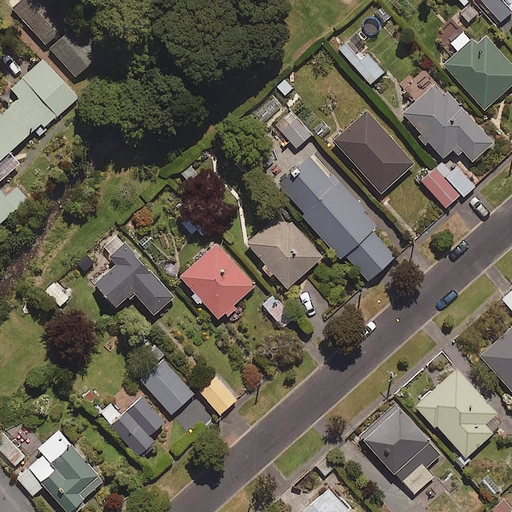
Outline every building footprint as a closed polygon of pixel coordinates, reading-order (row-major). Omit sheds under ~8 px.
[(69,24),(46,0),(23,0),(12,11),(45,46),(69,24)] [(511,12),(511,10),(502,0),(479,0),(500,23),(511,12)] [(477,15),(467,2),(454,11),(464,24),(477,15)] [(362,47),(382,30),(371,17),(351,34),(345,26),(328,40),(337,52),(342,48),(371,83),(384,73),(362,47)] [(98,57),(72,29),(51,49),(76,77),(98,57)] [(476,47),(463,33),(451,44),(459,53),(445,65),(485,110),(511,85),(511,68),(485,39),(476,47)] [(0,219),(2,222),(26,200),(14,187),(3,197),(0,193),(0,181),(19,165),(8,153),(34,130),(37,134),(77,98),(43,60),(10,90),(17,98),(0,114),(0,219)] [(493,145),(429,74),(413,89),(421,98),(403,114),(443,159),(452,150),(457,155),(462,151),(472,163),(493,145)] [(297,149),(321,125),(315,119),(305,128),(290,112),(275,126),(297,149)] [(414,165),(367,113),(334,141),(381,194),(414,165)] [(372,231),(375,228),(314,154),(295,169),(301,176),(283,190),(340,259),(345,255),(367,282),(395,259),(372,231)] [(459,196),(463,200),(475,189),(455,167),(443,178),(459,196)] [(459,196),(443,178),(435,169),(422,182),(446,209),(459,196)] [(322,258),(283,213),(247,244),(286,289),(322,258)] [(173,299),(115,237),(103,248),(119,264),(95,286),(116,310),(134,294),(154,316),(173,299)] [(254,287),(216,245),(180,278),(218,320),(254,287)] [(511,292),(502,300),(511,311),(511,327),(479,356),(511,393),(511,292)] [(194,394),(162,360),(140,381),(172,415),(194,394)] [(495,415),(456,371),(415,407),(433,428),(436,426),(465,459),(493,435),(484,425),(495,415)] [(237,401),(219,378),(200,392),(218,416),(237,401)] [(100,413),(138,457),(157,440),(153,436),(166,425),(142,398),(121,417),(110,405),(100,413)] [(440,455),(395,408),(361,440),(414,496),(433,477),(425,469),(440,455)] [(71,511),(104,482),(57,432),(38,450),(42,455),(17,479),(33,496),(43,487),(67,511),(71,511)] [(25,457),(4,436),(0,440),(0,452),(14,467),(25,457)] [(347,511),(328,490),(303,511),(347,511)] [(15,511),(0,495),(0,511),(15,511)] [(511,511),(504,500),(491,509),(493,511),(511,511)]
